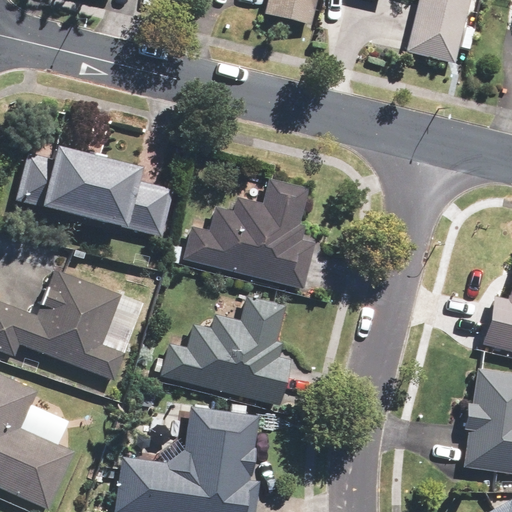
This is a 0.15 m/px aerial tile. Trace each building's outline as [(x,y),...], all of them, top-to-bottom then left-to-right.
[(309,25),(314,0),(265,0),(262,14),(309,25)] [(453,63),(468,0),(415,0),(404,51),(453,63)] [(25,153),(13,200),(159,237),(171,190),(134,181),(137,166),(54,145),(50,160),(25,153)] [(190,227),(182,260),(300,289),(311,243),(297,240),(301,224),(298,224),(306,190),(268,180),(262,205),(235,198),(232,212),(213,208),(207,231),(190,227)] [(480,342),(511,350),(511,269),(505,298),(492,295),(480,342)] [(35,316),(0,302),(0,351),(11,356),(15,344),(111,381),(122,353),(99,344),(118,295),(53,270),(35,316)] [(164,341),(156,373),(276,403),(287,358),(277,356),(280,342),(273,340),(282,304),(244,295),(237,320),(212,314),(208,330),(188,325),(183,346),(164,341)] [(511,371),(473,366),(459,465),(511,472),(511,371)] [(0,486),(45,507),(71,450),(15,425),(31,389),(0,374),(0,486)] [(118,455),(110,510),(124,511),(251,511),(256,480),(247,479),(256,414),(186,404),(180,449),(163,461),(118,455)] [(511,511),(511,503),(508,497),(480,511),(511,511)]
